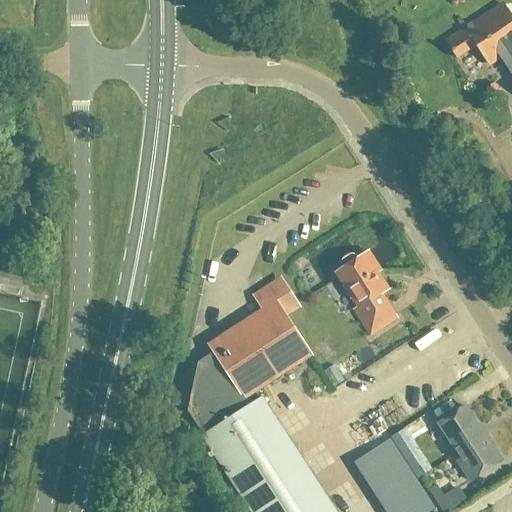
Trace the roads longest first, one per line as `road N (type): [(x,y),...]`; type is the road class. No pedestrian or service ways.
road 1 (unclassified): [(511,368),(337,100),(298,75),(162,66)]
road 2 (primary): [(79,511),(155,151),(162,66)]
road 3 (unclassified): [(40,511),(74,351),(79,64)]
